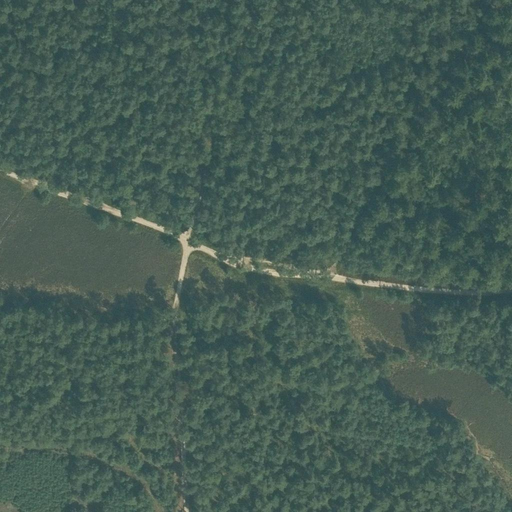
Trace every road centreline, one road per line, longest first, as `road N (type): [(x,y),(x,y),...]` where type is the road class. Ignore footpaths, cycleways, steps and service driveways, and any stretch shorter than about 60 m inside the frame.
road 1 (track): [(511,290),(444,293),(247,266),(187,241)]
road 2 (track): [(187,241),(176,306),(185,511)]
road 3 (track): [(0,171),(187,241)]
